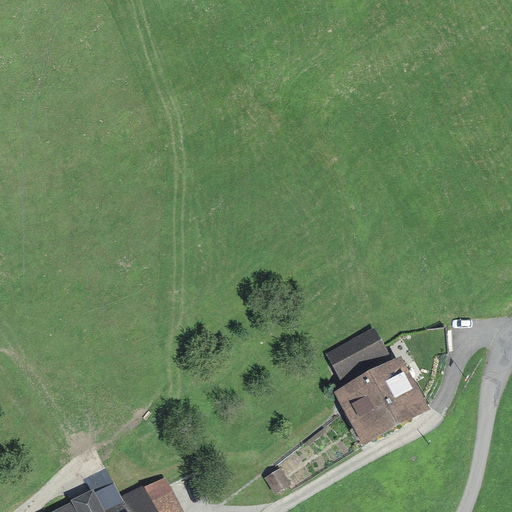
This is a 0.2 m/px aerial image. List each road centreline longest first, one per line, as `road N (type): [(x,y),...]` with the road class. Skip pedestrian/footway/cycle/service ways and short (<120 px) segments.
road 1 (track): [(511,335),(473,338),(438,411),(271,511)]
road 2 (unclassified): [(464,511),(494,379),(511,341)]
